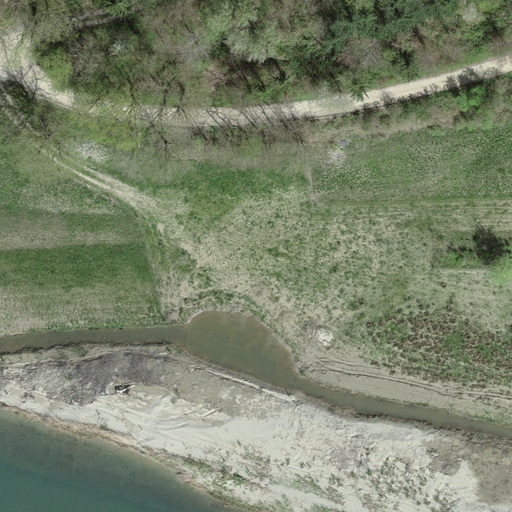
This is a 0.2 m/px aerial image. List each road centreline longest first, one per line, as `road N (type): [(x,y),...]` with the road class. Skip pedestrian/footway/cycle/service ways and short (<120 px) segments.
road 1 (track): [(0,71),(127,111),(246,111),(364,105),(511,69)]
road 2 (track): [(7,77),(109,0)]
